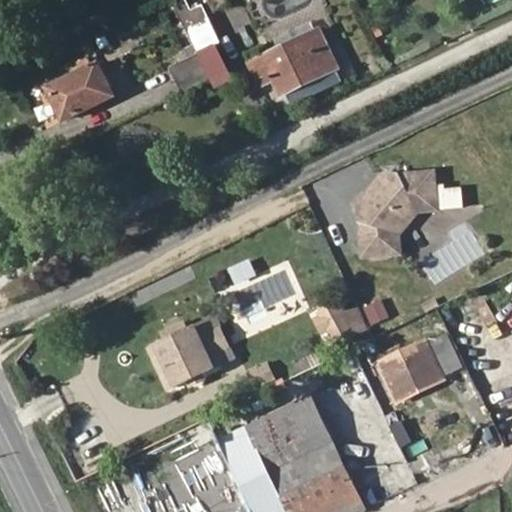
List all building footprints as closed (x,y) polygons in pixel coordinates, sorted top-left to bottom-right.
[(173,71),(185,96),(223,78),(212,56),(186,1),(173,7),(199,58),(173,71)] [(274,84),(282,99),(342,71),(322,32),(249,67),(260,90),(274,84)] [(228,48),(212,56),(223,78),(239,70),(228,48)] [(46,91),(62,125),(116,100),(99,65),(46,91)] [(364,206),(369,259),(407,255),(405,236),(424,213),(443,211),(440,173),(386,178),(364,206)] [(230,267),(237,284),(258,275),(252,259),(230,267)] [(364,308),(376,329),(393,319),(381,298),(364,308)] [(489,390),(511,379),(511,331),(500,308),(457,327),(489,390)] [(337,350),(353,342),(338,309),(322,316),(337,350)] [(170,393),(224,367),(204,325),(186,333),(183,326),(163,336),(167,343),(149,351),(170,393)] [(378,366),(397,407),(446,383),(427,342),(378,366)] [(248,371),(256,388),(277,379),(270,362),(248,371)] [(253,506),(255,511),(364,511),(311,398),(221,441),(253,506)]
